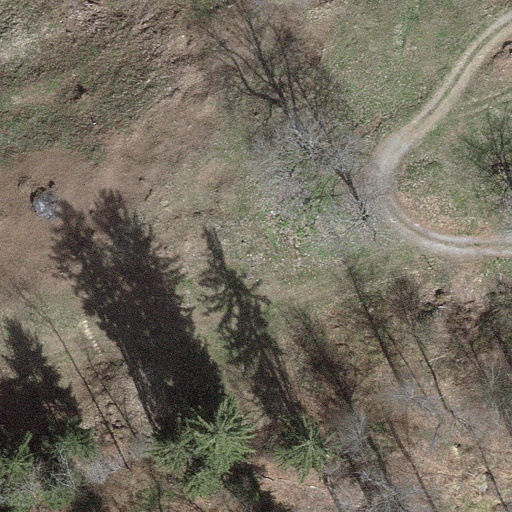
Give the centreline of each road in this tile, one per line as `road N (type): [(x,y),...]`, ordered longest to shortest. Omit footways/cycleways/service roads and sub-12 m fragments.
road 1 (track): [(0,357),(258,315),(439,243)]
road 2 (track): [(511,26),(494,36),(377,175),(387,205),(439,243)]
